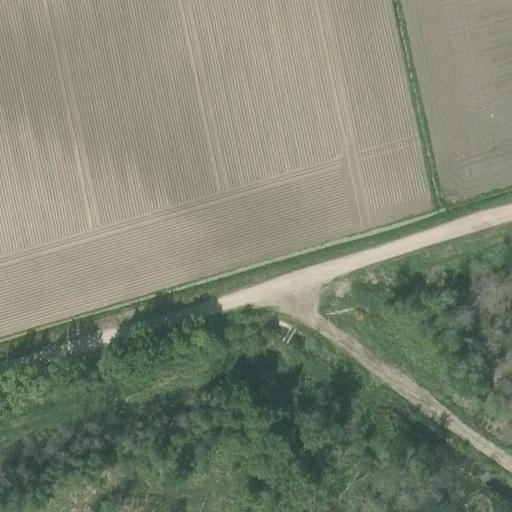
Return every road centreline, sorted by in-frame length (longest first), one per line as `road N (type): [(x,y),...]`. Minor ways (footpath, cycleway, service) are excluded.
road 1 (track): [(0,372),(511,217)]
road 2 (track): [(511,465),(280,289)]
